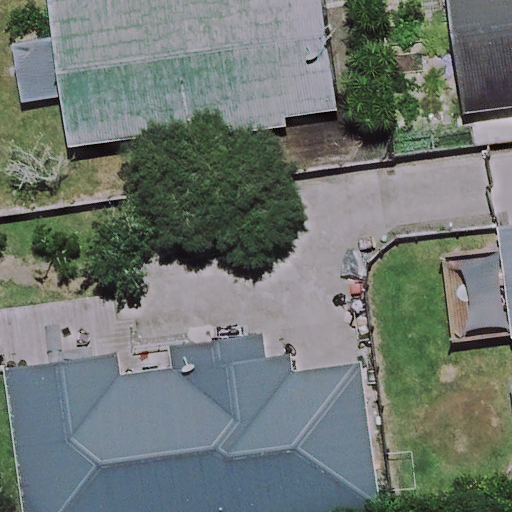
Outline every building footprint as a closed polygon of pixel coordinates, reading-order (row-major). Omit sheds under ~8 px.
[(349,119),(336,0),(52,0),(57,47),(10,51),(16,105),(63,100),(68,147),(349,119)] [(511,116),(511,0),(453,0),(469,122),(511,116)] [(511,218),(494,220),(511,425),(511,218)] [(95,309),(91,249),(5,254),(9,315),(95,309)] [(371,511),(353,363),(294,370),(289,332),(182,345),(186,381),(155,384),(152,360),(9,377),(25,511),(371,511)]
